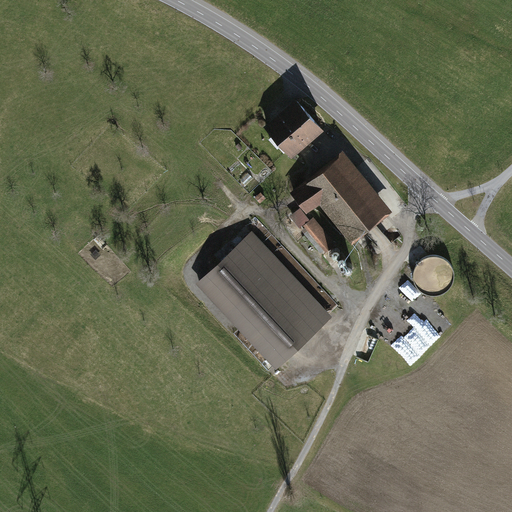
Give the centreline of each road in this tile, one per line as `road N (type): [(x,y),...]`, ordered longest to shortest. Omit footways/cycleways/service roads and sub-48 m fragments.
road 1 (track): [(430,195),(410,211),(409,244),(270,511)]
road 2 (secondary): [(170,0),(294,75),(441,204)]
